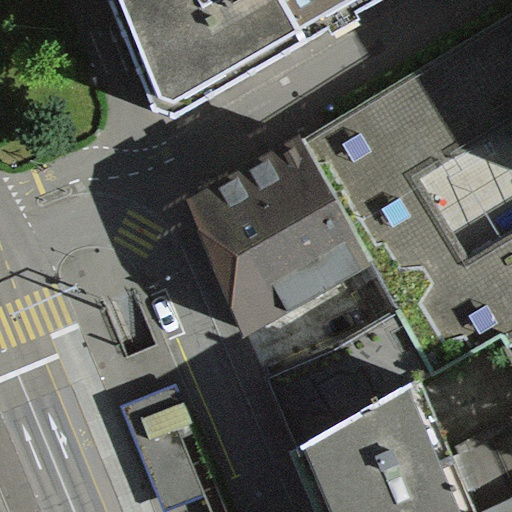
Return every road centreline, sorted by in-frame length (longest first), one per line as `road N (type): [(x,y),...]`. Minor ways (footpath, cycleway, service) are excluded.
road 1 (unclassified): [(102,211),(159,254),(261,511)]
road 2 (secondary): [(73,511),(0,313)]
